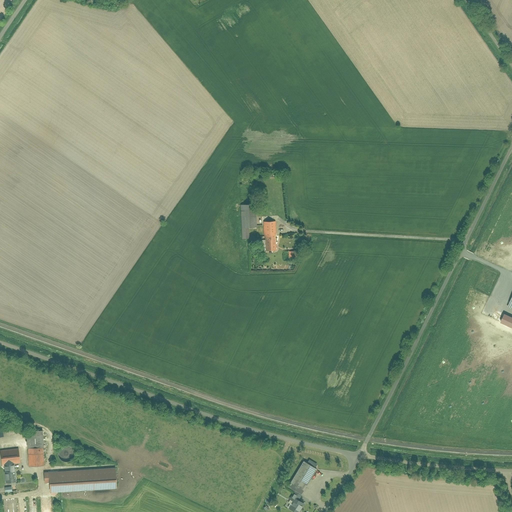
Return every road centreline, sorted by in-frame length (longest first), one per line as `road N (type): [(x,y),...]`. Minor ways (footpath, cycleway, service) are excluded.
road 1 (unclassified): [(0,344),(286,440),(358,455)]
road 2 (unclassified): [(358,455),(511,146)]
road 3 (unclassified): [(358,455),(506,471)]
